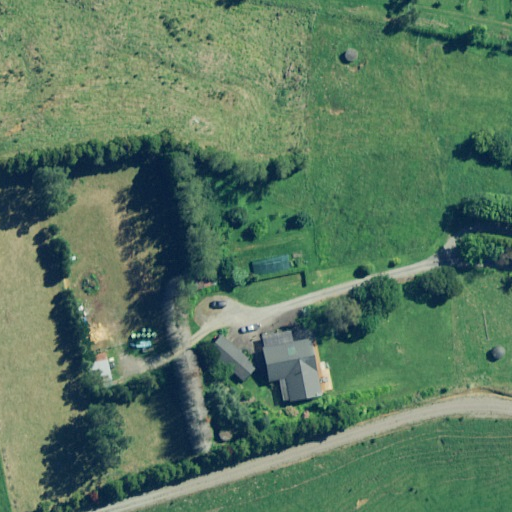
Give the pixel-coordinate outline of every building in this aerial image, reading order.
[(215,284),(211,273),(189,280),(193,292),(215,284)] [(284,403),(322,396),(309,329),(263,338),(264,347),(263,348),(269,382),(280,381),(284,403)] [(257,367),(222,336),(208,351),(244,382),(257,367)] [(114,387),(106,353),(86,358),(94,392),(114,387)] [(149,402),(146,390),(132,393),(134,405),(149,402)] [(232,427),(218,430),(220,440),(234,438),(232,427)]
